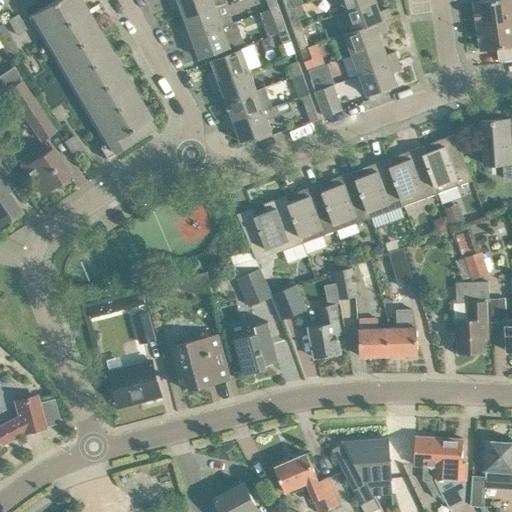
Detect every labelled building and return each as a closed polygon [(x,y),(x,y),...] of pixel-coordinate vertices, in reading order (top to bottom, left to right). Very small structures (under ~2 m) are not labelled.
[(80,0),(55,0),(28,16),(29,18),(33,15),(108,142),(100,147),(107,160),(108,159),(107,157),(156,128),(149,116),(147,117),(143,110),(145,109),(137,95),(135,96),(130,89),(132,88),(124,74),(122,75),(118,68),(120,66),(111,52),(109,53),(105,46),(107,45),(99,31),(97,32),(93,25),(95,24),(86,10),(84,11),(80,4),(82,2),(80,0)] [(185,17),(216,6),(227,2),(226,0),(169,0),(173,9),(181,6),(185,17)] [(282,0),(286,9),(294,6),(292,0),(282,0)] [(345,10),(373,0),(331,0),(333,3),(342,0),(345,10)] [(391,17),(388,8),(380,10),(376,0),(373,0),(345,10),(353,30),(353,31),(383,19),(383,20),(391,17)] [(477,26),(511,20),(511,0),(483,0),(474,1),(477,26)] [(185,40),(223,26),(216,6),(185,17),(189,28),(181,31),(185,40)] [(294,6),(286,9),(290,21),(299,18),(294,6)] [(17,14),(8,20),(16,34),(26,29),(17,14)] [(278,32),(287,29),(282,17),(274,20),(278,32)] [(387,29),(383,20),(383,19),(353,31),(353,30),(345,33),(352,54),(383,43),(379,31),(387,29)] [(511,20),(477,26),(481,50),(504,47),(506,59),(499,60),(499,61),(511,58),(511,20)] [(196,46),(200,58),(243,42),(235,21),(223,26),(185,40),(188,49),(196,46)] [(0,23),(0,41),(9,58),(19,52),(2,23),(0,23)] [(287,29),(278,32),(283,44),(287,55),(295,52),(291,41),(287,29)] [(300,49),(309,46),(304,34),(296,37),(300,49)] [(309,46),(300,49),(305,61),(308,70),(326,64),(318,43),(309,46)] [(360,74),(398,60),(395,51),(387,54),(383,43),(352,54),(360,74)] [(211,83),(249,69),(242,48),(211,59),(216,71),(208,74),(211,83)] [(368,95),(398,84),(394,72),(401,69),(398,60),(360,74),(368,95)] [(294,75),(302,72),(298,61),(290,63),(294,75)] [(11,68),(0,75),(0,76),(8,88),(19,81),(11,68)] [(257,89),(249,69),(211,83),(214,92),(222,89),(227,100),(257,89)] [(294,75),(291,76),(298,97),(301,96),(310,93),(307,84),(302,72),(294,75)] [(315,91),(323,88),(319,76),(311,79),(315,91)] [(8,88),(6,90),(40,141),(57,130),(22,79),(19,81),(8,88)] [(324,116),(342,110),(333,84),(323,88),(315,91),(324,116)] [(272,106),(265,86),(257,89),(227,100),(231,112),(223,114),(226,123),(272,106)] [(310,121),(319,118),(310,93),(301,96),(310,121)] [(280,114),(277,105),(277,104),(272,106),(226,123),(229,132),(237,129),(242,141),(272,130),(268,118),(280,114)] [(481,121),(484,164),(503,163),(504,178),(511,177),(511,153),(511,154),(510,119),(481,121)] [(424,153),(438,193),(472,180),(455,133),(433,141),(436,149),(424,153)] [(74,155),(83,149),(73,135),(64,141),(74,155)] [(41,194),(69,175),(47,142),(19,161),(41,194)] [(438,193),(424,153),(421,146),(399,154),(402,161),(390,166),(404,205),(438,193)] [(0,221),(19,209),(7,190),(19,183),(0,155),(0,221)] [(404,205),(390,166),(387,158),(365,166),(368,174),(357,178),(370,217),(404,205)] [(370,217),(357,178),(354,170),(332,179),(334,186),(323,190),(336,230),(370,217)] [(336,230),(323,190),(320,183),(298,191),(301,199),(289,203),(303,242),(336,230)] [(303,242),(289,203),(286,195),(264,203),(267,211),(254,216),(261,234),(249,239),(247,234),(246,234),(256,259),(303,242)] [(460,208),(446,212),(451,226),(465,221),(460,208)] [(470,275),(471,278),(489,272),(482,250),(475,252),(465,229),(453,234),(463,257),(470,275)] [(403,246),(387,251),(398,286),(414,281),(403,246)] [(356,261),(361,278),(365,287),(377,283),(374,274),(369,257),(356,261)] [(462,279),(470,275),(463,257),(455,260),(462,279)] [(333,269),(338,298),(357,295),(351,266),(333,269)] [(248,304),(270,296),(259,267),(237,275),(248,304)] [(207,272),(207,271),(191,275),(194,285),(209,281),(209,280),(207,272)] [(487,317),(491,317),(490,300),(489,279),(455,281),(456,300),(467,300),(468,317),(457,318),(458,352),(485,352),(484,337),(488,337),(487,317)] [(295,283),(270,293),(280,317),(305,307),(295,283)] [(91,317),(146,302),(143,292),(88,307),(91,317)] [(511,316),(507,317),(506,299),(492,299),(493,321),(505,321),(507,351),(511,350),(511,316)] [(337,334),(341,333),(336,303),(318,306),(322,323),(309,326),(315,357),(341,352),(337,334)] [(388,327),(388,355),(418,354),(417,327),(416,327),(411,308),(395,309),(396,326),(388,327)] [(132,314),(140,342),(156,338),(148,309),(132,314)] [(388,355),(388,327),(378,327),(378,316),(359,316),(360,355),(388,355)] [(266,363),(278,360),(268,320),(254,324),(256,331),(235,337),(244,373),(267,367),(266,363)] [(184,389),(229,377),(218,335),(173,346),(184,389)] [(161,395),(152,360),(109,371),(118,403),(146,396),(147,399),(161,395)] [(0,444),(23,432),(44,426),(38,404),(36,396),(15,401),(19,417),(0,426),(0,444)] [(38,404),(44,426),(60,422),(54,400),(38,404)] [(416,435),(414,466),(423,467),(422,479),(424,480),(425,480),(434,496),(438,494),(442,492),(435,480),(435,479),(436,479),(436,478),(437,437),(416,435)] [(346,441),(332,448),(361,504),(375,496),(375,495),(366,479),(391,477),(388,437),(361,440),(362,444),(349,446),(346,441)] [(435,479),(435,480),(442,492),(446,500),(450,508),(465,500),(467,462),(462,461),(464,438),(437,437),(436,478),(436,479),(435,479)] [(511,441),(486,440),(484,468),(511,470),(511,441)] [(322,511),(341,504),(328,476),(319,480),(307,453),(275,466),(280,479),(275,482),(280,493),(285,490),(286,492),(312,481),(313,484),(309,486),(319,511),(322,511)] [(472,475),(471,505),(484,505),(486,476),(472,475)] [(258,508),(244,483),(242,484),(240,480),(227,487),(229,491),(215,498),(222,511),(263,511),(261,506),(258,508)]
